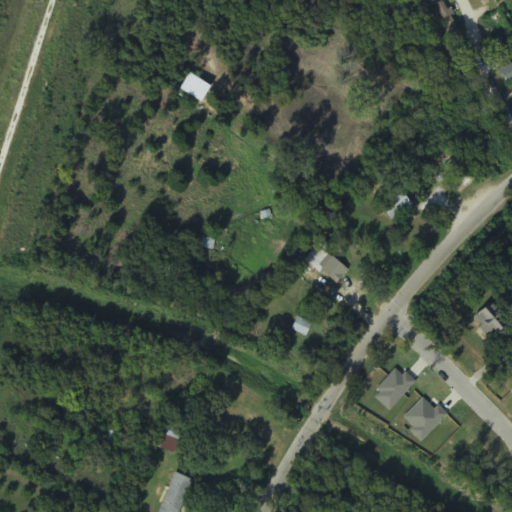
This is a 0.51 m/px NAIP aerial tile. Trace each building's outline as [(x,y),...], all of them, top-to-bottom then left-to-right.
[(459,34),(442,1),(433,6),(450,39),(459,34)] [(511,61),(497,70),(507,87),(511,84),(511,61)] [(470,180),(457,156),(445,163),(459,187),(470,180)] [(410,206),(396,191),(377,208),(391,223),(410,206)] [(346,272),(327,255),(315,269),(334,286),(346,272)] [(508,320),(489,301),(471,319),(489,338),(508,320)] [(306,337),(310,324),(296,319),(291,332),(306,337)] [(158,446),(176,453),(184,431),(167,425),(158,446)] [(103,446),(113,450),(119,432),(108,428),(103,446)] [(161,511),(181,511),(193,479),(175,472),(161,511)]
